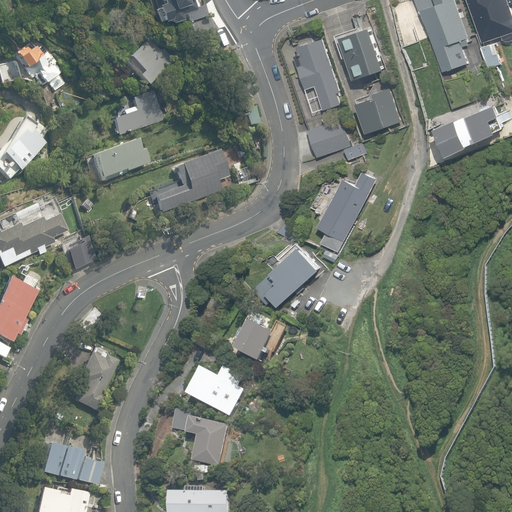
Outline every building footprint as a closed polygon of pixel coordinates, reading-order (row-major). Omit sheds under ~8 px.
[(170,22),(171,25),(182,22),(181,20),(186,18),(187,23),(207,16),(203,5),(195,8),(192,0),(161,0),(163,4),(156,7),(162,25),(170,22)] [(423,11),(444,72),(470,64),(463,44),(469,42),(467,37),(470,36),(457,0),(415,0),(420,12),(423,11)] [(511,0),(469,0),(485,42),(504,36),(505,39),(506,39),(506,40),(507,40),(508,40),(508,41),(509,41),(510,41),(511,41),(511,40),(511,0)] [(189,25),(193,36),(213,29),(209,18),(189,25)] [(356,79),(386,69),(372,28),(342,38),(356,79)] [(170,63),(147,37),(118,63),(142,89),(170,63)] [(46,82),(52,91),(65,83),(59,74),(61,72),(40,38),(14,54),(15,56),(13,58),(21,70),(25,68),(31,77),(32,77),(39,87),(46,82)] [(313,87),(321,110),(326,108),(326,109),(343,104),(340,92),(343,91),(325,39),(316,42),(315,40),(298,46),(301,54),(296,56),(307,89),(313,87)] [(483,47),(490,68),(503,63),(497,43),(492,45),(492,44),(483,47)] [(212,60),(224,79),(233,73),(221,54),(212,60)] [(0,65),(0,79),(1,81),(19,78),(14,61),(0,65)] [(359,105),(368,133),(403,121),(391,87),(376,92),(378,99),(359,105)] [(103,101),(110,95),(105,90),(98,95),(103,101)] [(110,118),(115,135),(160,120),(150,91),(129,98),(131,107),(119,110),(121,115),(110,118)] [(244,108),(248,125),(259,123),(255,105),(244,108)] [(449,155),(508,127),(498,105),(438,129),(449,155)] [(0,144),(0,172),(8,181),(29,157),(44,133),(35,128),(38,124),(21,113),(5,138),(0,144)] [(310,129),(319,157),(352,146),(343,119),(310,129)] [(86,154),(99,186),(128,174),(127,172),(150,163),(144,148),(142,149),(137,134),(86,154)] [(102,135),(94,138),(96,144),(104,141),(102,135)] [(345,150),(349,160),(369,152),(365,142),(345,150)] [(154,195),(160,212),(220,191),(217,180),(228,176),(219,149),(179,163),(179,164),(174,167),(181,186),(154,195)] [(340,251),(378,179),(364,172),(357,185),(345,178),(319,227),(329,232),(323,242),(340,251)] [(0,256),(8,253),(11,260),(22,255),(23,258),(54,243),(52,238),(67,231),(58,213),(43,221),(41,216),(20,226),(19,222),(0,230),(0,256)] [(279,231),(295,244),(303,234),(286,222),(279,231)] [(273,299),(280,306),(322,269),(302,246),(254,288),(268,304),(273,299)] [(4,339),(10,342),(15,333),(20,335),(28,318),(23,316),(36,291),(7,277),(4,284),(3,285),(0,291),(0,337),(2,338),(4,339)] [(209,308),(220,313),(230,290),(219,285),(209,308)] [(76,324),(86,334),(102,317),(92,307),(76,324)] [(237,349),(260,361),(264,352),(269,354),(271,350),(275,352),(288,328),(279,323),(274,332),(251,320),(246,331),(243,329),(238,338),(242,339),(237,349)] [(98,412),(105,396),(100,394),(117,361),(106,355),(107,352),(93,345),(76,380),(81,382),(73,400),(98,412)] [(190,394),(232,417),(246,390),(240,387),(246,377),(227,367),(224,371),(217,367),(214,373),(204,368),(190,394)] [(194,461),(220,466),(229,425),(195,417),(196,413),(177,408),(172,428),(188,431),(188,432),(199,435),(194,461)] [(258,418),(252,415),(249,423),(255,426),(258,418)] [(82,450),(48,442),(41,472),(97,485),(102,462),(80,457),(82,450)] [(193,473),(210,473),(210,465),(192,466),(193,473)] [(84,511),(89,492),(69,488),(66,500),(56,498),(58,490),(41,487),(35,511),(84,511)] [(173,491),(173,511),(229,511),(229,491),(173,491)]
